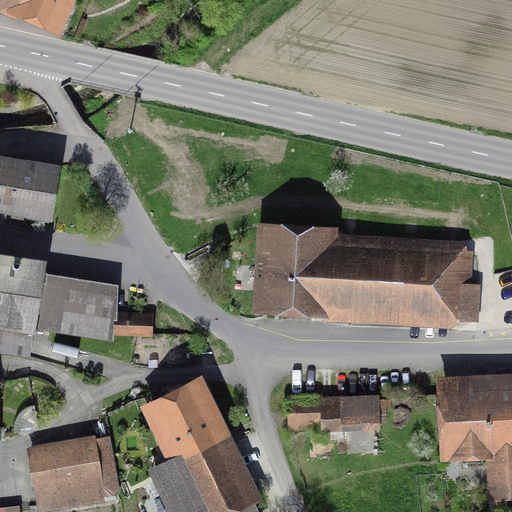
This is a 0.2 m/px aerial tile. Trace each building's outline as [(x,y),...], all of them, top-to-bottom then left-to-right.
[(57,23),(66,0),(15,0),(20,2),(16,12),(17,12),(19,7),(57,23)] [(0,159),(0,207),(50,216),(58,169),(0,159)] [(203,181),(156,203),(180,253),(227,230),(203,181)] [(268,224),(262,318),(486,332),(489,285),(479,284),(482,250),(426,246),(428,220),(341,215),(340,228),(268,224)] [(0,321),(33,327),(113,332),(113,315),(114,288),(42,276),(43,264),(0,256),(0,321)] [(113,315),(113,332),(113,334),(147,334),(147,315),(113,315)] [(256,511),(277,502),(213,374),(145,408),(171,461),(155,470),(175,511),(256,511)] [(511,376),(494,378),(502,503),(511,502),(511,376)] [(492,504),(502,503),(494,378),(447,381),(451,454),(489,452),(492,504)] [(290,435),(379,434),(379,399),(321,400),(321,395),(289,395),(290,435)] [(127,493),(117,436),(102,439),(101,434),(34,446),(46,511),(81,511),(117,506),(115,495),(127,493)]
